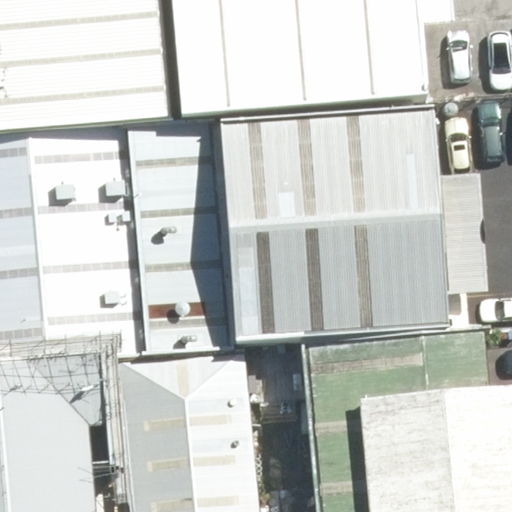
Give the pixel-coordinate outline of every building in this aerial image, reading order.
[(161,0),(0,0),(0,137),(127,126),(172,122),(161,0)] [(161,0),(172,122),(211,119),(414,101),(405,0),(161,0)] [(211,119),(235,353),(292,348),(439,335),(414,101),(211,119)] [(127,126),(146,360),(235,353),(211,119),(172,122),(127,126)] [(127,126),(0,137),(0,372),(146,360),(127,126)] [(292,348),(306,511),(499,511),(482,331),(439,335),(292,348)] [(247,511),(235,353),(146,360),(0,372),(0,511),(247,511)]
